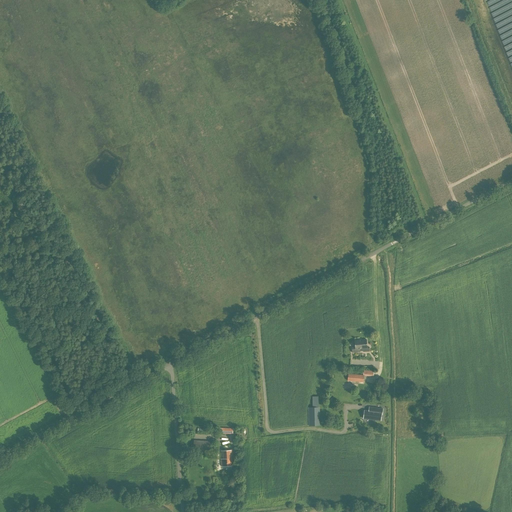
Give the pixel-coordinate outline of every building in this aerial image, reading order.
[(367,347),(367,339),(355,340),(355,347),(352,347),(352,353),(360,352),(360,351),(363,351),(363,352),(370,351),(369,347),(367,347)] [(373,377),(374,371),(364,370),(364,375),(348,373),(348,381),(364,382),(364,376),(368,376),(373,377)] [(319,407),(318,396),(312,396),(313,407),(308,407),(309,426),(320,425),(319,407)] [(360,411),(360,413),(365,413),(365,405),(350,405),(351,411),(360,411)] [(369,407),(369,411),(367,411),(366,419),(381,420),(382,413),(383,409),(378,408),(369,407)] [(210,453),(211,441),(194,440),(193,452),(210,453)] [(233,458),(233,450),(221,451),(221,459),(222,466),(234,466),(234,458),(233,458)]
